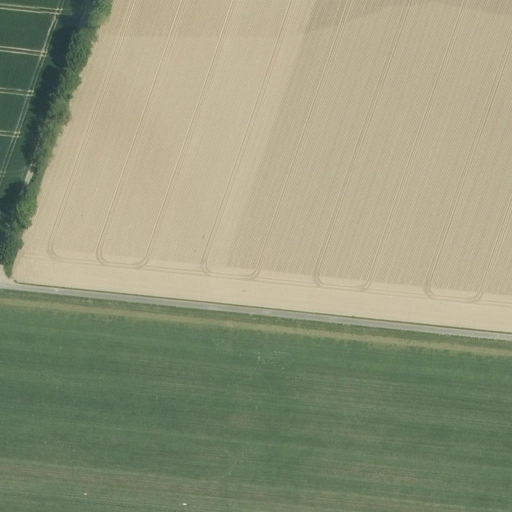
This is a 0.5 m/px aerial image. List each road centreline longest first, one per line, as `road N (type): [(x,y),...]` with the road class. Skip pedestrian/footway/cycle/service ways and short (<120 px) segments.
road 1 (track): [(511,338),(0,285)]
road 2 (track): [(92,0),(0,270)]
